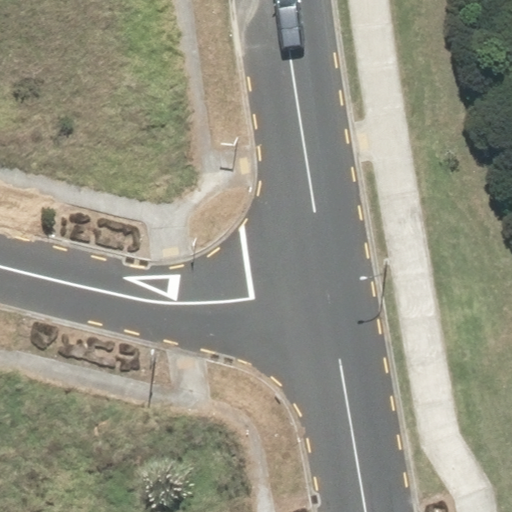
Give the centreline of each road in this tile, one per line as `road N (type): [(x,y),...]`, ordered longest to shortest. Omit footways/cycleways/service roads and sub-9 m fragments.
road 1 (residential): [(0,265),(155,302),(326,284)]
road 2 (residential): [(288,0),(326,284)]
road 3 (residential): [(326,284),(365,511)]
